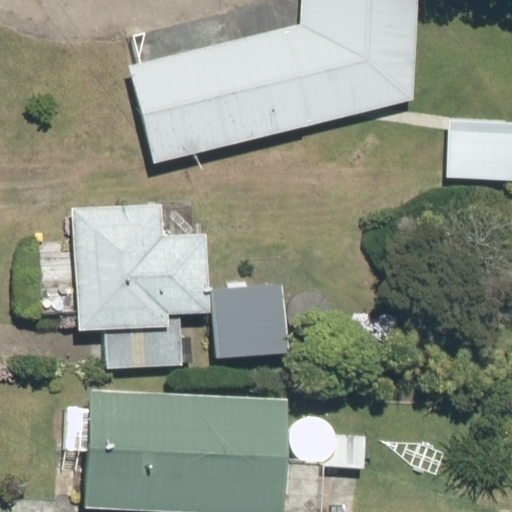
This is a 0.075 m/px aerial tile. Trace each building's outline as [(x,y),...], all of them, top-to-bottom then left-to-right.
[(296,0),(296,15),(115,60),(139,156),(403,91),(405,0),(296,0)] [(436,172),(508,177),(509,165),(511,165),(511,147),(509,147),(510,118),(439,115),(436,172)] [(153,306),(197,304),(194,226),(152,227),(151,198),(60,201),(64,322),(153,318),(153,306)] [(271,278),(199,282),(203,346),(275,342),(271,278)] [(56,401),(55,444),(73,444),(72,497),(263,504),(267,388),(75,383),(74,401),(56,401)] [(356,464),(358,432),(326,430),(324,462),(356,464)]
